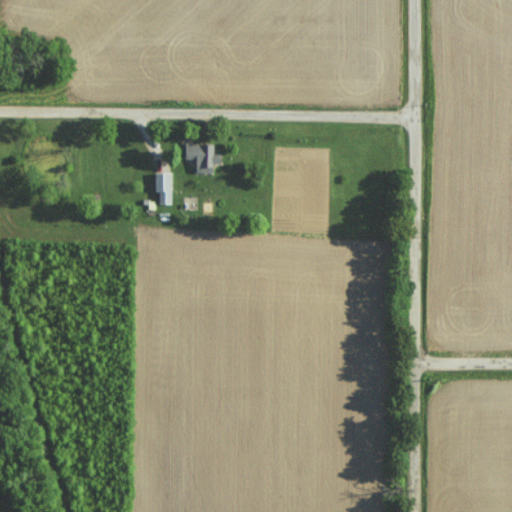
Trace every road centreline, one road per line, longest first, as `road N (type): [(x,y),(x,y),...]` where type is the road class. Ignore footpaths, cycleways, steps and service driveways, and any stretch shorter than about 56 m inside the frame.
road 1 (residential): [(411,511),(410,0)]
road 2 (residential): [(410,127),(0,119)]
